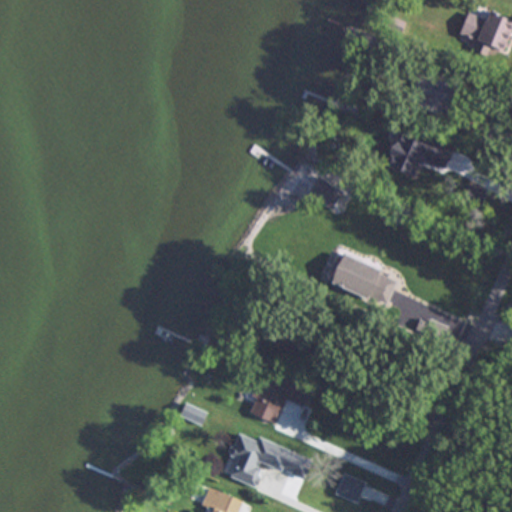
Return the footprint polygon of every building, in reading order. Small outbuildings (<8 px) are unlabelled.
[(481,19),(463,14),(456,40),(504,53),(511,23),(482,15),(481,19)] [(343,109),(354,120),(361,114),(350,102),(343,109)] [(336,255),(323,284),(382,310),(394,281),(336,255)] [(247,418),(273,426),(280,402),(301,409),(308,388),(260,374),(247,418)] [(176,417),(199,429),(206,418),(183,405),(176,417)] [(296,459),(237,432),(225,457),(234,461),(226,478),(251,490),(262,467),(287,478),(296,459)] [(206,490),(198,508),(207,511),(238,511),(241,506),(206,490)]
